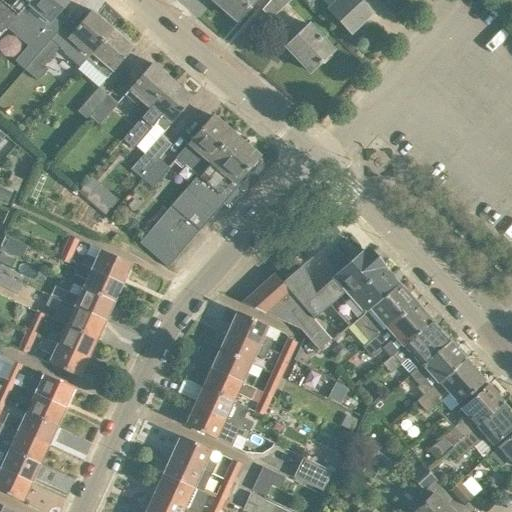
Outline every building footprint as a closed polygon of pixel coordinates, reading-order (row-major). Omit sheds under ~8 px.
[(0,0),(0,35),(11,22),(30,0),(0,0)] [(68,0),(30,0),(11,22),(20,30),(35,13),(47,24),(68,0)] [(235,21),(253,0),(213,0),(213,1),(235,21)] [(270,20),(291,0),(269,0),(261,10),(270,20)] [(357,0),(334,0),(325,9),(350,35),(371,14),(357,0)] [(90,56),(112,31),(90,11),(68,37),(90,56)] [(308,73),(332,51),(308,26),(292,41),(288,38),(282,44),(277,51),(294,64),(297,61),(308,73)] [(105,79),(110,73),(111,74),(133,48),(112,31),(90,56),(85,62),(105,79)] [(47,43),(37,34),(13,62),(23,70),(47,43)] [(34,80),(36,82),(47,70),(43,67),(59,48),(49,40),(47,43),(23,70),(34,80)] [(122,96),(143,115),(172,82),(151,64),(122,96)] [(172,82),(143,115),(121,140),(131,149),(143,135),(160,115),(170,125),(192,99),(172,82)] [(107,96),(97,88),(76,112),(85,121),(88,117),(107,96)] [(88,117),(98,126),(116,105),(107,96),(88,117)] [(201,170),(208,162),(232,135),(211,117),(174,159),(183,167),(189,160),(201,170)] [(0,149),(5,155),(15,144),(0,130),(0,149)] [(233,186),(234,186),(258,157),(232,135),(208,162),(201,170),(144,235),(154,243),(153,244),(154,246),(148,252),(167,268),(198,232),(199,233),(237,189),(233,186)] [(157,160),(170,146),(159,136),(142,155),(153,165),(157,160)] [(157,160),(153,165),(141,179),(152,188),(168,170),(157,160)] [(16,193),(21,181),(10,176),(4,188),(16,193)] [(88,200),(108,213),(118,196),(99,184),(88,200)] [(10,194),(0,188),(0,203),(5,206),(10,194)] [(134,235),(141,227),(131,219),(125,226),(134,235)] [(137,243),(148,252),(154,246),(153,244),(154,243),(144,235),(137,243)] [(16,256),(21,243),(11,238),(5,251),(16,256)] [(68,259),(76,241),(70,238),(60,260),(66,263),(68,259)] [(90,246),(81,266),(121,284),(130,265),(90,246)] [(328,306),(348,327),(351,325),(368,311),(397,285),(364,248),(313,294),(300,266),(281,283),(286,290),(296,302),(300,306),(312,320),(328,306)] [(0,253),(0,262),(8,265),(11,257),(0,253)] [(81,289),(113,303),(121,284),(81,266),(75,263),(70,274),(85,280),(81,289)] [(0,286),(17,295),(21,284),(0,274),(0,286)] [(317,351),(329,340),(312,320),(300,306),(296,302),(286,290),(281,283),(274,275),(241,304),(299,330),(317,351)] [(351,325),(367,342),(361,348),(413,304),(397,285),(368,311),(351,325)] [(63,303),(104,322),(113,303),(81,289),(77,297),(67,293),(63,303)] [(54,311),(50,320),(96,341),(104,322),(63,303),(48,297),(44,306),(54,311)] [(430,322),(413,304),(361,348),(371,359),(381,350),(389,358),(398,350),(400,348),(430,322)] [(42,316),(35,312),(26,331),(34,335),(42,316)] [(227,331),(267,350),(272,341),(263,336),(267,327),(235,312),(227,331)] [(87,360),(96,341),(50,320),(63,326),(59,336),(50,332),(46,341),(87,360)] [(401,366),(405,358),(408,356),(419,367),(447,342),(430,322),(400,348),(398,350),(389,358),(381,365),(389,374),(399,365),(401,366)] [(18,350),(25,354),(34,335),(26,331),(18,350)] [(263,360),(267,350),(227,331),(218,350),(250,365),(254,356),(263,360)] [(50,356),(46,363),(78,378),(87,360),(46,341),(41,338),(37,350),(50,356)] [(296,343),(288,340),(286,339),(281,349),(290,354),(296,343)] [(463,360),(447,342),(419,367),(403,382),(412,390),(415,388),(422,396),(435,385),(463,360)] [(218,350),(209,369),(255,391),(255,390),(250,388),(254,378),(246,374),(250,365),(218,350)] [(280,378),(286,365),(276,360),(270,374),(280,378)] [(483,383),(463,360),(435,385),(422,396),(415,402),(426,414),(447,395),(456,406),(483,383)] [(16,374),(20,366),(12,362),(4,380),(12,384),(17,374),(16,374)] [(236,395),(256,404),(261,393),(255,390),(255,391),(209,369),(201,388),(232,403),(236,395)] [(270,374),(264,388),(273,392),(280,378),(270,374)] [(37,384),(24,377),(19,387),(33,394),(65,409),(73,390),(41,375),(37,384)] [(12,384),(4,380),(1,387),(0,388),(0,401),(3,404),(12,384)] [(340,404),(347,389),(343,387),(335,383),(327,398),(340,404)] [(465,416),(451,429),(437,443),(446,453),(461,440),(501,404),(496,398),(496,392),(492,387),(487,388),(485,385),(458,409),(465,416)] [(192,407),(236,427),(237,424),(244,409),(232,403),(201,388),(192,407)] [(24,413),(56,428),(65,409),(33,394),(24,413)] [(0,424),(47,447),(56,428),(24,413),(20,421),(0,411),(3,404),(0,401),(0,424)] [(455,462),(480,441),(488,450),(511,428),(511,413),(510,413),(501,404),(461,440),(446,453),(455,462)] [(192,407),(184,426),(230,447),(236,436),(244,440),(248,433),(246,432),(236,427),(192,407)] [(346,415),(341,426),(351,431),(356,420),(346,415)] [(0,447),(38,466),(47,447),(0,424),(0,447)] [(511,465),(511,434),(496,448),(497,449),(511,465)] [(170,456),(210,474),(214,465),(206,461),(211,452),(179,437),(170,456)] [(38,466),(0,447),(0,470),(30,484),(38,466)] [(329,452),(324,464),(337,470),(342,458),(329,452)] [(201,493),(210,474),(170,456),(161,475),(201,493)] [(330,472),(302,458),(293,478),(321,492),(330,472)] [(231,461),(224,474),(234,479),(240,465),(231,461)] [(449,511),(427,489),(436,481),(428,473),(421,466),(408,477),(428,499),(412,511),(449,511)] [(435,466),(428,473),(436,481),(443,474),(435,466)] [(0,493),(21,504),(30,484),(0,470),(0,493)] [(153,494),(192,511),(199,511),(207,496),(201,493),(161,475),(153,494)] [(266,498),(271,486),(257,479),(251,491),(266,498)] [(229,489),(231,484),(222,480),(220,485),(229,489)] [(460,482),(449,492),(462,508),(474,498),(460,482)] [(192,511),(153,494),(144,511),(192,511)] [(282,511),(273,508),(248,496),(241,511),(242,511),(282,511)] [(223,503),(213,499),(211,504),(221,508),(223,503)] [(375,511),(363,503),(356,511),(375,511)]
